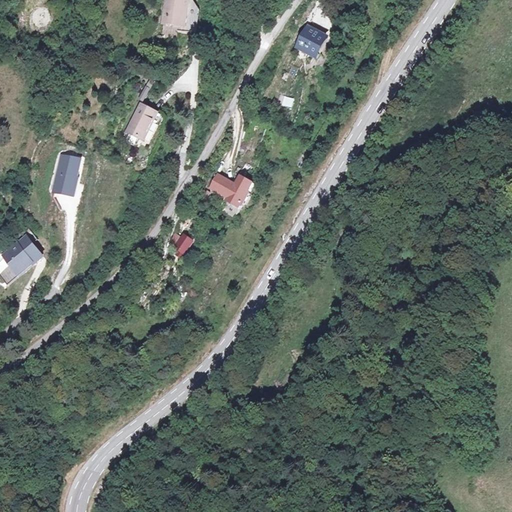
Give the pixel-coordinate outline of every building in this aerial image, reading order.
[(178,0),(168,0),(164,25),(182,27),(184,28),(189,2),(178,0)] [(189,35),(194,3),(189,2),(184,28),(182,27),(181,33),(189,35)] [(39,28),(43,28),(46,27),(49,24),(51,22),(51,18),(51,15),(50,11),(47,9),(44,7),(40,7),(37,8),(34,9),(32,12),(31,15),(30,19),(31,22),(33,25),(36,27),(39,28)] [(175,35),(177,29),(163,25),(161,32),(175,35)] [(309,31),(299,49),(315,57),(321,48),(323,49),(327,40),(309,31)] [(145,87),(139,100),(146,102),(151,90),(145,87)] [(291,107),(294,100),(284,96),(281,103),(291,107)] [(146,106),(129,135),(148,144),(165,116),(146,106)] [(81,159),(60,155),(52,191),(73,196),(81,159)] [(222,176),(215,189),(234,199),(232,203),(244,210),(246,207),(248,208),(255,195),(253,194),(258,185),(246,178),(244,181),(241,187),(236,185),(222,176)] [(186,261),(200,244),(187,233),(173,250),(186,261)] [(45,260),(29,240),(8,256),(24,277),(45,260)] [(4,259),(0,263),(0,272),(12,284),(20,275),(4,259)]
